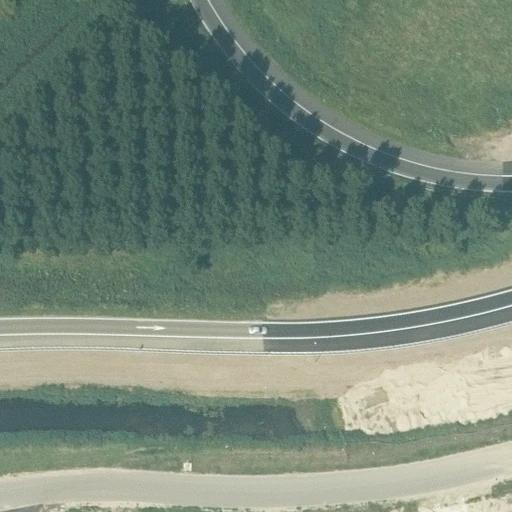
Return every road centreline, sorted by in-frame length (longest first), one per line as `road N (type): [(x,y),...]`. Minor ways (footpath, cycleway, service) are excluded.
road 1 (unclassified): [(0,498),(364,484),(511,453)]
road 2 (motorway): [(0,328),(347,327),(511,298)]
road 3 (motorway): [(511,184),(454,181),(375,161),(301,119),(243,65),(196,0)]
